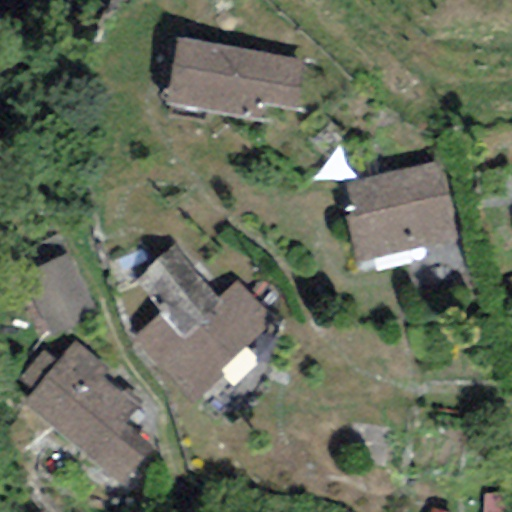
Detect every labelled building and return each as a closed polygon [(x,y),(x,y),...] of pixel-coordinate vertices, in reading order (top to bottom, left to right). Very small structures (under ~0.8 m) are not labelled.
[(303,57),(176,37),(166,105),(251,118),(254,103),(295,110),(303,57)] [(435,162),(342,187),(364,265),(457,240),(435,162)] [(62,234),(8,256),(44,340),(97,318),(62,234)] [(161,313),(133,340),(193,404),(224,375),(221,371),(274,321),(237,281),(219,298),(171,248),(133,283),(161,313)] [(32,391),(21,405),(122,486),(153,448),(126,426),(141,408),(102,377),(108,369),(73,341),(55,362),(41,351),(18,380),(32,391)]
